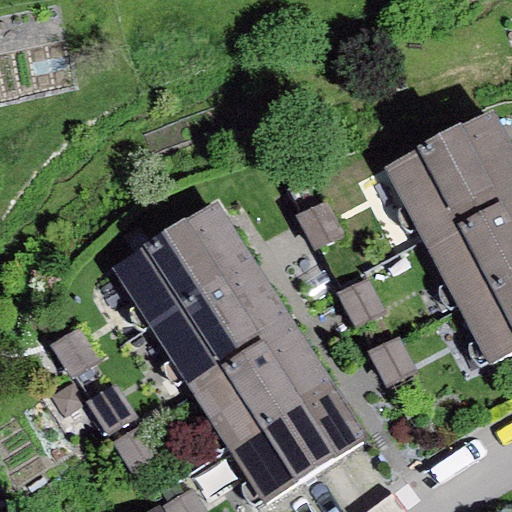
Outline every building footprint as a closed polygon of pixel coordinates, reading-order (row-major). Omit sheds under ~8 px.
[(511,156),(496,125),(387,177),(423,246),(511,200),(511,156)] [(511,200),(423,246),(457,313),(511,284),(511,200)] [(327,210),(297,227),(314,258),(345,242),(327,210)] [(217,217),(115,283),(153,345),(258,280),(217,217)] [(293,333),(258,280),(153,345),(190,401),(293,333)] [(511,284),(457,313),(489,376),(511,364),(511,284)] [(369,286),(336,303),(355,337),(387,320),(369,286)] [(293,333),(190,401),(228,457),(329,391),(293,333)] [(81,336),(52,356),(73,388),(103,368),(81,336)] [(398,343),(366,359),(384,396),(417,380),(398,343)] [(329,391),(228,457),(263,511),(275,511),(369,451),(329,391)] [(117,392),(87,410),(108,444),(138,426),(117,392)] [(144,433),(114,452),(134,484),(164,466),(144,433)] [(202,511),(193,497),(169,511),(202,511)]
